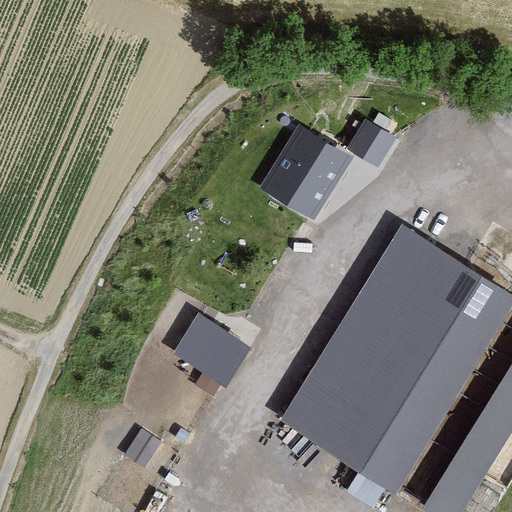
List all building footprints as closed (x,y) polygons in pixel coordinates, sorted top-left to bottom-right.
[(352,150),(386,161),(398,127),(363,115),(352,150)] [(265,187),(324,213),(356,143),(297,117),(265,187)] [(511,303),(395,233),(282,418),(400,490),(511,305),(511,303)] [(234,380),(258,339),(201,305),(177,347),(234,380)] [(205,366),(196,382),(213,390),(222,374),(205,366)] [(511,367),(427,510),(429,511),(468,511),(511,438),(511,367)] [(126,451),(146,464),(163,436),(142,424),(126,451)]
